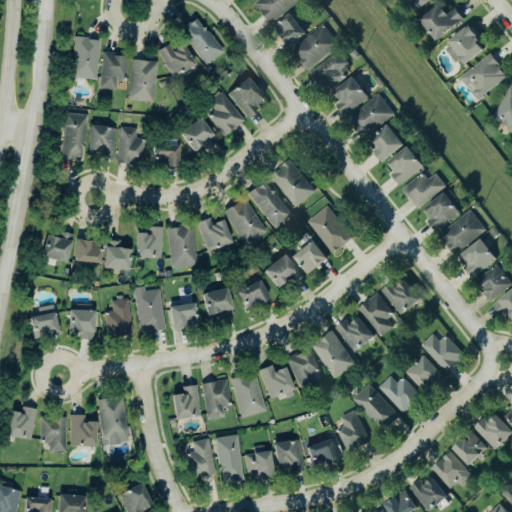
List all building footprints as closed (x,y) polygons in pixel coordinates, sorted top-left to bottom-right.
[(414,0),(413,1),(419,9),(431,0),(414,0)] [(458,7),(448,13),(442,4),(422,16),(436,40),(466,21),(458,7)] [(276,24),(291,45),(308,33),(292,12),(276,24)] [(206,65),(224,53),(198,16),(181,28),(206,65)] [(341,47),(328,26),(293,46),(306,68),(341,47)] [(447,45),(464,66),(487,48),(470,26),(447,45)] [(97,79),(100,38),(74,37),(72,78),(97,79)] [(173,49),(170,44),(158,50),(173,77),(196,64),(184,43),(173,49)] [(351,63),(340,50),(314,71),(330,91),(348,76),(342,70),(351,63)] [(117,90),(118,80),(127,80),(128,54),(103,53),(101,89),(117,90)] [(479,99),(509,75),(492,53),(461,77),(479,99)] [(156,102),(158,61),(132,60),(130,101),(156,102)] [(334,90),(341,102),(338,104),(344,115),(370,99),(357,76),(334,90)] [(263,99),(251,78),(230,90),(245,117),(260,109),(257,103),(263,99)] [(511,129),(511,85),(493,118),(511,129)] [(209,116),(225,136),(245,121),(222,91),(208,101),(215,111),(209,116)] [(395,112),(380,93),(349,119),(364,137),(395,112)] [(87,114),(65,113),(63,157),(84,158),(87,114)] [(216,137),(201,117),(181,133),(196,153),(216,137)] [(402,131),(396,121),(370,137),(384,159),(406,145),(399,133),(402,131)] [(117,128),(91,125),(88,154),(114,157),(117,128)] [(144,138),(137,138),(137,128),(120,127),(119,163),(129,164),(129,159),(143,160),(144,138)] [(180,146),(156,145),(155,166),(179,167),(180,146)] [(404,182),(426,166),(410,146),(388,162),(404,182)] [(295,207),(317,192),(292,159),(271,174),(295,207)] [(406,185),(418,206),(448,188),(438,172),(429,178),(426,173),(406,185)] [(249,193),(275,229),(293,216),(267,180),(249,193)] [(427,205),(435,218),(430,221),(436,231),(464,213),(449,191),(427,205)] [(268,232),(246,198),(224,211),(246,246),(268,232)] [(334,251),(353,234),(328,205),(308,222),(334,251)] [(440,234),(456,254),(488,229),(472,209),(440,234)] [(224,219),(213,224),(210,217),(197,223),(209,252),(233,242),(224,219)] [(167,228),(173,268),(198,265),(193,225),(167,228)] [(137,233),(136,257),(162,258),(163,227),(149,227),(149,233),(137,233)] [(59,237),(46,235),(43,258),(69,260),(72,233),(59,232),(59,237)] [(473,277),(498,260),(484,238),(459,255),(473,277)] [(132,249),(123,248),(124,242),(107,239),(103,267),(129,271),(132,249)] [(329,257),(314,239),(295,257),(310,274),(329,257)] [(101,241),(76,240),(76,262),(100,263),(101,241)] [(291,277),(295,283),(303,277),(285,254),(265,270),(278,287),(291,277)] [(477,280),(493,301),(511,285),(511,280),(498,264),(477,280)] [(246,309),(270,299),(262,280),(238,290),(246,309)] [(382,291),(403,315),(422,298),(406,280),(396,289),(391,283),(382,291)] [(161,289),(145,290),(145,286),(135,287),(139,332),(165,330),(161,289)] [(226,318),(236,316),(228,287),(203,294),(209,316),(224,311),(226,318)] [(359,308),(381,336),(394,326),(388,318),(395,313),(378,293),(359,308)] [(133,335),(129,299),(112,300),(113,311),(106,312),(108,337),(133,335)] [(172,327),(198,325),(196,303),(170,306),(172,327)] [(39,306),(39,316),(32,316),(33,335),(58,333),(56,305),(39,306)] [(95,311),(69,310),(69,333),(79,333),(79,339),(95,339),(95,311)] [(376,336),(361,316),(351,323),(348,318),(336,326),(354,351),(376,336)] [(312,344),(335,378),(356,364),(334,330),(312,344)] [(448,371),(466,353),(447,335),(442,341),(434,333),(422,345),(448,371)] [(323,373),(309,348),(287,361),(301,385),(323,373)] [(442,373),(424,354),(406,372),(424,390),(442,373)] [(287,367),(275,370),(273,365),(261,369),(269,398),(294,391),(287,367)] [(231,378),(242,418),(267,412),(256,371),(231,378)] [(422,395),(404,377),(399,382),(391,375),(379,388),(405,413),(422,395)] [(225,417),(223,406),(232,405),(227,379),(202,383),(209,420),(225,417)] [(384,431),(400,416),(370,383),(354,398),(384,431)] [(200,417),(198,385),(183,386),(183,394),(173,395),(174,419),(200,417)] [(99,399),(106,445),(130,442),(123,396),(99,399)] [(7,435),(32,439),(37,409),(23,407),(23,413),(10,411),(7,435)] [(372,440),(355,409),(340,418),(345,426),(338,430),(350,452),(372,440)] [(485,417),(475,427),(496,450),(511,435),(511,428),(499,414),(490,422),(485,417)] [(96,446),(96,421),(85,421),(85,415),(71,415),(71,446),(96,446)] [(66,454),(67,417),(42,416),(41,442),(50,442),(50,453),(66,454)] [(471,465),(489,448),(473,431),(454,448),(471,465)] [(244,480),(239,435),(217,437),(222,482),(244,480)] [(215,474),(210,439),(194,441),(195,452),(189,453),(192,477),(215,474)] [(304,471),(301,440),(276,443),(278,467),(293,466),(293,472),(304,471)] [(308,446),(313,466),(338,460),(333,440),(308,446)] [(432,468),(452,489),(459,482),(464,487),(475,476),(451,451),(432,468)] [(273,475),(272,452),(246,453),(247,477),(273,475)] [(422,479),(411,486),(427,511),(449,497),(436,477),(425,484),(422,479)] [(511,484),(511,483),(501,492),(511,503),(511,484)] [(152,506),(143,484),(119,493),(127,511),(143,511),(143,510),(152,506)] [(17,511),(21,491),(0,486),(0,511),(17,511)] [(417,511),(418,511),(410,492),(387,501),(391,511),(417,511)] [(84,511),(85,496),(59,495),(58,511),(84,511)] [(50,511),(51,499),(26,498),(25,510),(38,510),(37,511),(50,511)] [(491,511),(510,511),(501,503),(491,511)]
